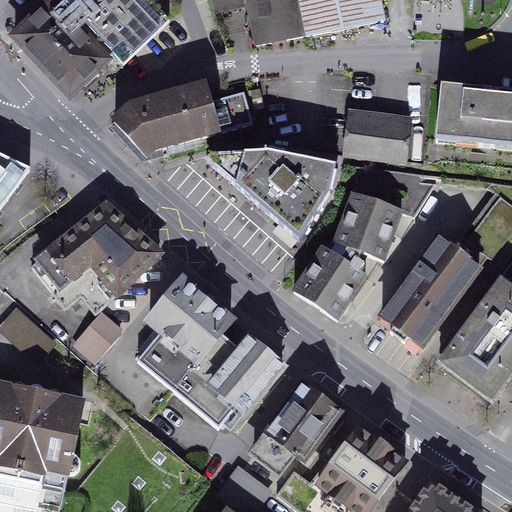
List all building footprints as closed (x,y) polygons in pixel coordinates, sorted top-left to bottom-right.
[(124,63),(169,19),(150,0),(64,0),(51,13),(44,6),(15,34),(71,92),(113,51),(124,63)] [(236,50),(365,22),(361,0),(203,0),(208,16),(222,12),(236,50)] [(511,93),(443,86),(437,141),(511,149),(511,93)] [(155,150),(215,131),(208,87),(134,105),(116,122),(147,155),(155,150)] [(343,159),(398,164),(402,120),(347,115),(343,159)] [(206,184),(291,245),(316,203),(329,166),(229,150),(206,184)] [(0,209),(26,174),(0,160),(0,209)] [(353,202),(336,245),(369,255),(382,261),(396,215),(353,202)] [(95,310),(153,254),(105,210),(37,266),(66,303),(82,291),(95,310)] [(481,223),(472,242),(493,253),(502,234),(481,223)] [(381,319),(419,346),(450,304),(479,263),(442,236),(381,319)] [(369,255),(336,245),(333,251),(326,247),(297,292),(337,320),(367,275),(359,270),(369,255)] [(479,295),(432,359),(495,404),(511,380),(511,290),(500,282),(487,300),(479,295)] [(173,390),(222,332),(228,324),(179,283),(149,319),(165,332),(140,363),(173,390)] [(97,364),(120,332),(98,316),(75,348),(97,364)] [(229,426),(278,367),(245,341),(240,347),(222,332),(173,390),(218,428),(223,422),(229,426)] [(78,401),(0,386),(0,455),(65,468),(78,401)] [(287,479),(336,415),(303,390),(253,453),(287,479)] [(303,511),(361,511),(400,459),(350,424),(292,504),(303,511)] [(243,511),(252,511),(267,484),(235,467),(218,498),(243,511)] [(470,511),(430,485),(411,511),(470,511)]
